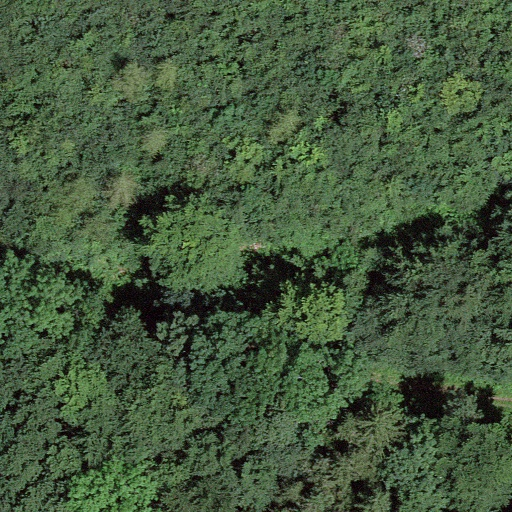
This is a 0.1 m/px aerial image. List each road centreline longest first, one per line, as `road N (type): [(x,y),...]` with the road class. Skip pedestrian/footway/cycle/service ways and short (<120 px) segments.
road 1 (track): [(511,403),(409,389),(0,278)]
road 2 (track): [(14,284),(322,259),(511,212)]
